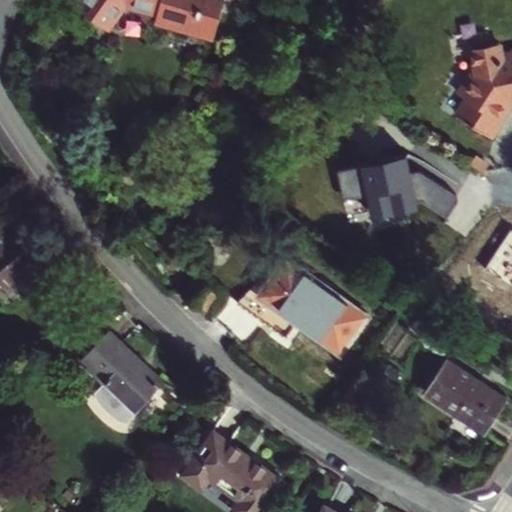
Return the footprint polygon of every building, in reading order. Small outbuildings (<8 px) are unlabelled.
[(214,37),(224,0),(72,0),(71,2),(108,29),(127,3),(158,13),(156,21),(214,37)] [(511,44),(510,37),(477,46),(478,65),(461,93),(469,99),(459,112),(504,137),(511,121),(511,44)] [(431,182),(395,171),(376,235),(412,246),(431,182)] [(0,279),(7,288),(46,258),(23,227),(9,238),(0,225),(0,279)] [(287,258),(261,294),(340,352),(366,316),(287,258)] [(202,277),(186,294),(201,309),(218,292),(202,277)] [(136,411),(161,385),(142,366),(144,364),(110,330),(81,358),(107,383),(96,393),(120,417),(130,405),(136,411)] [(456,415),(483,432),(505,399),(447,362),(427,393),(458,412),(456,415)] [(215,430),(184,473),(203,487),(210,477),(240,500),(233,510),(236,511),(260,511),(283,482),(215,430)]
